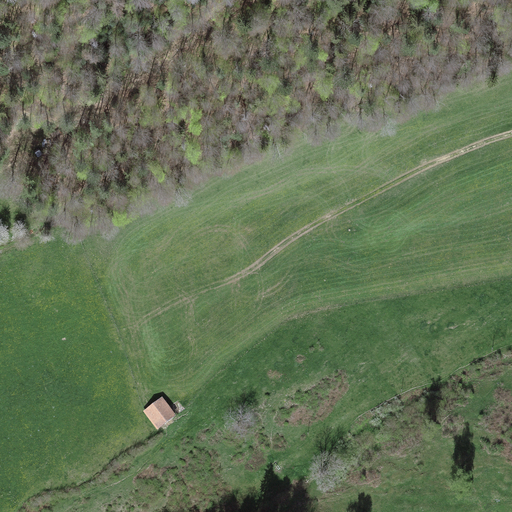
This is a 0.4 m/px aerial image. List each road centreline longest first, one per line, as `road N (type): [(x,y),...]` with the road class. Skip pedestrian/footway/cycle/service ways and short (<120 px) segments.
road 1 (track): [(244,271),(296,231),(511,129)]
road 2 (track): [(231,0),(0,153)]
